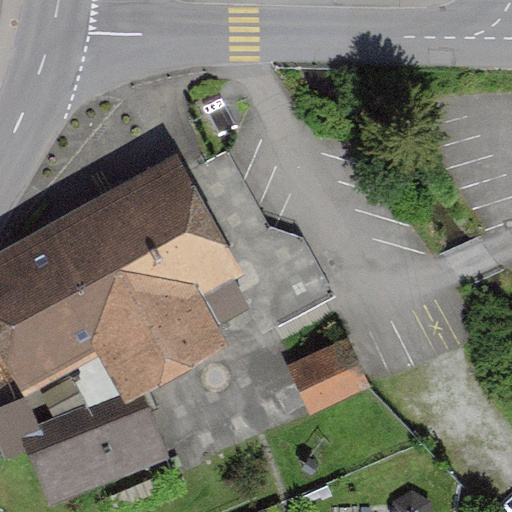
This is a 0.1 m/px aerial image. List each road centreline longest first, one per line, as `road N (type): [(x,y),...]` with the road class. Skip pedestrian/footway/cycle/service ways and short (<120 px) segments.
road 1 (residential): [(53,29),(511,39)]
road 2 (tertiary): [(53,29),(0,160)]
